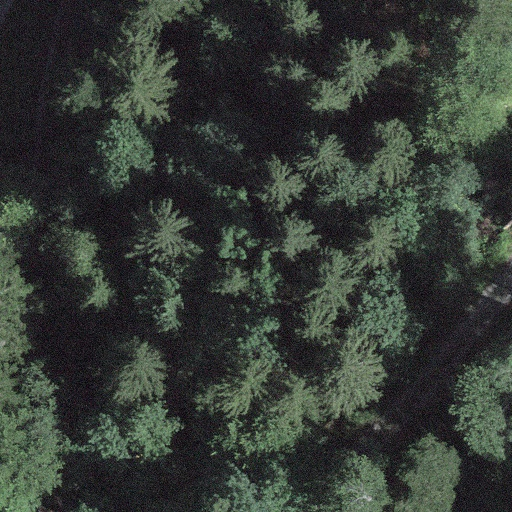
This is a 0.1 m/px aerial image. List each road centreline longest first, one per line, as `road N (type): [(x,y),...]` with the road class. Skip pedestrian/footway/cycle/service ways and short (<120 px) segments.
road 1 (track): [(76,0),(44,119),(42,174),(47,235),(94,395),(90,434),(51,511)]
road 2 (track): [(318,511),(452,372),(511,292)]
